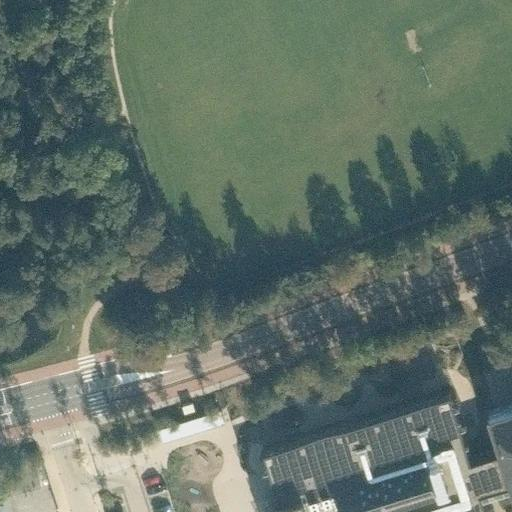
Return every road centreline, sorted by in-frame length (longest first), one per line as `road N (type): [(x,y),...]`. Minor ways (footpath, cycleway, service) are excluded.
road 1 (tertiary): [(210,361),(511,247)]
road 2 (tertiary): [(0,421),(210,361)]
road 3 (tertiary): [(210,361),(102,370),(0,399)]
